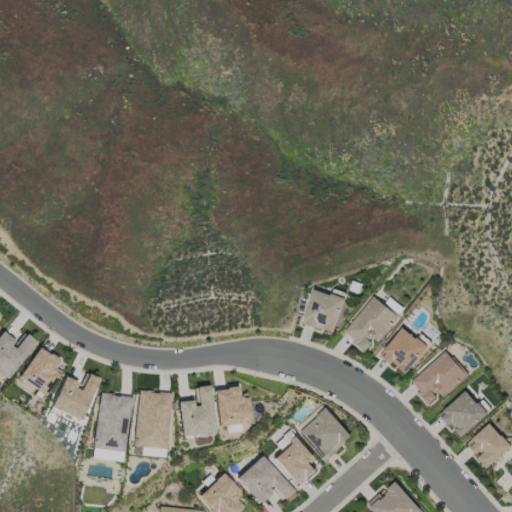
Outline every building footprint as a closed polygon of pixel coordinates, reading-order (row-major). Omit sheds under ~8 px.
[(332,332),(344,298),(314,288),(302,322),(332,332)] [(388,306),(372,294),(342,333),(365,351),(375,338),(378,340),(395,318),(385,310),(388,306)] [(405,374),(427,346),(402,326),(380,354),(405,374)] [(16,341),(0,329),(0,373),(7,379),(34,340),(22,332),(16,341)] [(53,367),(58,360),(37,346),(16,378),(43,395),(59,371),(53,367)] [(409,381),(427,403),(438,393),(441,397),(467,375),(445,349),(409,381)] [(62,376),(49,407),(79,420),(97,378),(84,373),(80,383),(62,376)] [(213,432),(207,384),(192,386),(194,399),(175,401),(180,436),(213,432)] [(216,426),(224,425),(224,432),(239,430),(239,423),(248,422),(245,392),(237,393),(236,386),(212,389),(216,426)] [(460,437),(486,412),(464,389),(438,414),(460,437)] [(134,446),(166,448),(169,392),(136,390),(134,446)] [(90,457),(122,461),(131,396),(99,392),(90,457)] [(323,461),(351,436),(325,407),(317,414),(314,411),(295,428),(323,461)] [(487,467),(511,445),(489,422),(465,444),(487,467)] [(296,485),(315,469),(309,463),(315,458),(294,434),(287,440),(283,436),(274,443),(280,450),(271,458),(296,485)] [(258,503),(272,490),(280,500),(291,490),(259,455),(234,477),(258,503)] [(197,495),(212,511),(231,511),(244,500),(219,474),(197,495)] [(416,511),(420,509),(395,480),(367,504),(373,511),(416,511)]
